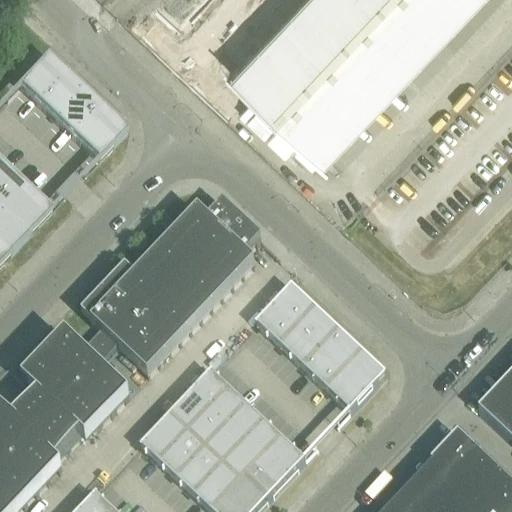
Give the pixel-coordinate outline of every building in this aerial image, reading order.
[(302,0),(231,75),(322,162),(475,0),(302,0)] [(47,62),(18,93),(20,95),(21,94),(92,161),(98,167),(99,167),(106,160),(113,153),(127,138),(49,64),(49,63),(47,62)] [(0,271),(2,269),(9,262),(10,262),(31,239),(51,218),(50,217),(45,212),(45,211),(0,168),(0,271)] [(57,471),(82,445),(87,449),(130,404),(98,374),(117,354),(149,384),(255,272),(247,264),(262,248),(224,212),(209,228),(199,218),(136,285),(126,275),(82,321),(101,339),(82,359),(66,344),(23,389),(38,404),(14,430),(0,417),(0,511),(26,511),(62,476),(57,471)] [(316,317),(293,295),(292,294),(256,333),(258,334),(258,333),(281,355),(316,317)] [(340,339),(316,317),(281,355),(304,377),(340,339)] [(363,362),(340,339),(304,377),(328,399),(363,362)] [(42,350),(27,365),(34,372),(49,356),(42,350)] [(386,383),(363,362),(328,399),(350,419),(349,420),(350,422),(386,383)] [(230,398),(213,382),(213,381),(212,379),(170,424),(189,442),(230,398)] [(511,388),(481,421),(479,419),(476,423),(504,450),(510,444),(511,445),(511,388)] [(248,414),(230,398),(189,442),(206,459),(248,414)] [(265,431),(248,414),(206,459),(223,475),(265,431)] [(189,442),(170,424),(141,455),(142,456),(143,456),(160,472),(189,442)] [(282,447),(265,431),(223,475),(240,491),(247,484),(282,447)] [(511,511),(511,492),(475,457),(459,441),(432,470),(433,471),(434,470),(395,511),(511,511)] [(206,459),(189,442),(160,472),(178,488),(206,459)] [(307,468),(306,468),(305,467),(304,468),(282,447),(247,484),(271,506),(307,468)] [(223,475),(206,459),(178,488),(195,505),(223,475)] [(220,511),(240,491),(223,475),(195,505),(202,511),(220,511)] [(265,511),(271,506),(247,484),(240,491),(220,511),(265,511)] [(106,511),(98,504),(98,503),(97,502),(87,511),(106,511)]
